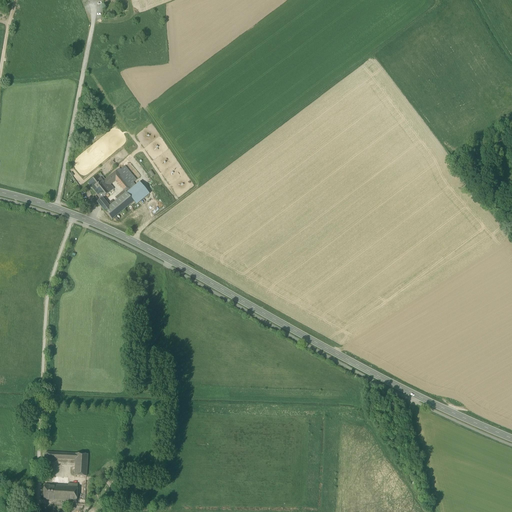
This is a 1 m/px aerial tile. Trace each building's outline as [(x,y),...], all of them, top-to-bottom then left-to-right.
[(115,198),(117,201),(126,193),(131,189),(128,186),(136,180),(124,167),(120,170),(119,168),(105,179),(110,185),(115,181),(124,191),(115,198)] [(87,184),(100,200),(102,198),(102,199),(113,190),(110,185),(105,179),(105,180),(103,182),(98,176),(98,175),(87,184)] [(126,193),(133,202),(136,205),(149,194),(139,183),(137,185),(136,185),(131,189),(126,193)] [(114,204),(110,207),(104,211),(111,219),(112,220),(124,210),(133,202),(126,193),(117,201),(114,204)] [(126,213),(136,205),(133,202),(124,210),(126,213)] [(88,454),(76,454),(75,460),(74,476),(86,476),(88,454)] [(43,500),(51,500),(52,485),(44,485),(43,500)] [(51,500),(67,501),(76,502),(77,487),(68,486),(52,485),(51,500)]
